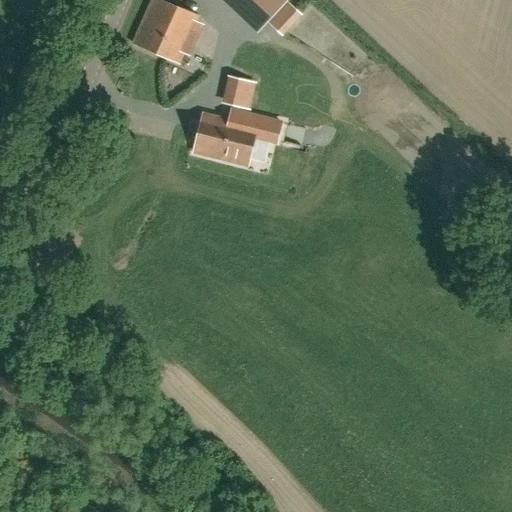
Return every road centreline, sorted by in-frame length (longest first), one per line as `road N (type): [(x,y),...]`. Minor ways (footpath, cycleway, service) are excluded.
road 1 (track): [(0,304),(157,425),(238,511)]
road 2 (unclassified): [(0,217),(90,75),(120,0)]
